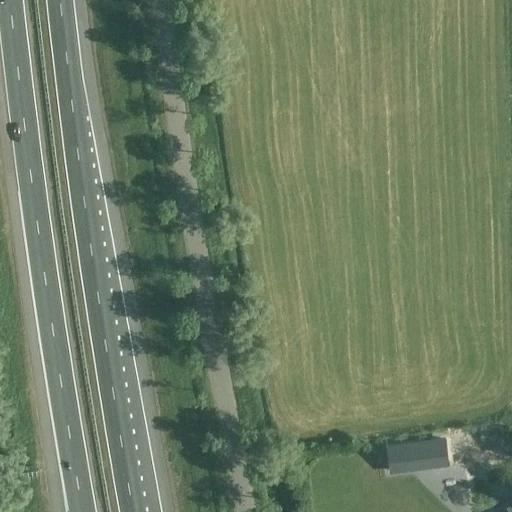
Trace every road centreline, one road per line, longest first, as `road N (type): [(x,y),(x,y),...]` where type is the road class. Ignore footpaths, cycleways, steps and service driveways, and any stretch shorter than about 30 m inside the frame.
road 1 (unclassified): [(246,511),(203,288),(162,0)]
road 2 (motorway): [(11,0),(84,511)]
road 3 (motorway): [(133,511),(60,0)]
